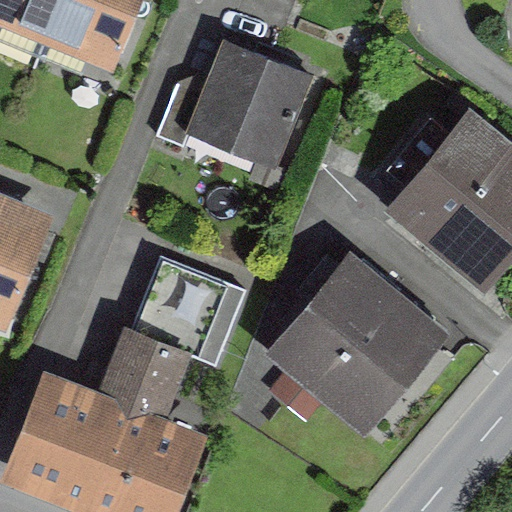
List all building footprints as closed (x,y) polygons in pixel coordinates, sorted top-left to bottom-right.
[(158,0),(0,0),(0,15),(128,70),(158,0)] [(328,75),(231,36),(194,128),(291,167),(328,75)] [(511,125),(485,104),(399,208),(496,287),(511,267),(511,125)] [(70,219),(0,188),(0,325),(21,335),(70,219)] [(462,337),(356,248),(270,350),(375,439),(462,337)] [(246,289),(162,255),(111,380),(179,408),(199,358),(215,364),(246,289)] [(195,511),(223,445),(58,379),(19,475),(111,511),(195,511)]
